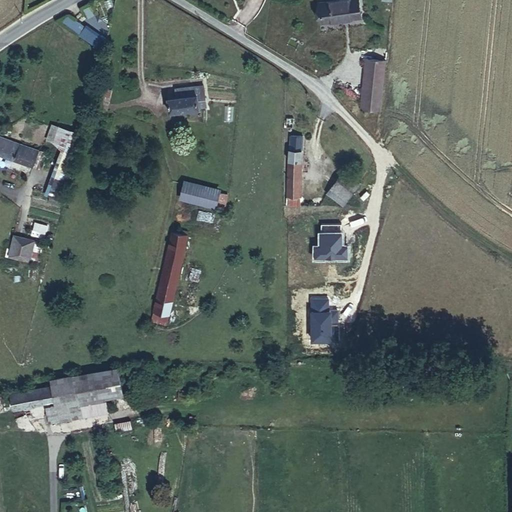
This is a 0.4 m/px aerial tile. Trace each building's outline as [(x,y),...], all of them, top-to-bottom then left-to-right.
[(361,18),(358,0),(340,0),(320,3),(322,23),(361,18)] [(101,38),(85,27),(80,33),(97,44),(101,38)] [(383,112),(386,60),(364,59),(361,110),(383,112)] [(177,97),(169,98),(171,112),(199,109),(199,107),(207,106),(204,85),(176,89),(177,97)] [(100,87),(94,107),(107,110),(112,90),(100,87)] [(54,180),(67,185),(71,175),(67,174),(81,136),(53,126),(48,139),(62,145),(63,141),(68,143),(54,180)] [(301,195),(303,136),(290,135),(288,194),(301,195)] [(0,155),(33,167),(39,150),(0,136),(0,155)] [(44,152),(39,150),(33,167),(38,169),(44,152)] [(355,157),(351,163),(368,174),(372,168),(355,157)] [(361,183),(345,170),(332,188),(348,200),(361,183)] [(49,195),(62,200),(67,185),(54,180),(49,195)] [(184,183),(181,195),(199,200),(202,188),(184,183)] [(202,188),(199,200),(224,207),(227,195),(202,188)] [(348,200),(332,188),(327,193),(344,206),(348,200)] [(300,206),(301,195),(288,194),(287,194),(287,205),(300,206)] [(45,238),(48,225),(35,222),(32,235),(45,238)] [(187,236),(172,232),(153,316),(168,320),(187,236)] [(15,235),(9,256),(30,261),(35,240),(15,235)] [(43,242),(35,240),(30,261),(37,263),(43,242)] [(50,424),(108,413),(106,400),(79,405),(74,375),(51,379),(53,386),(55,402),(46,403),(50,424)] [(55,402),(53,386),(11,393),(14,409),(46,403),(55,402)]
